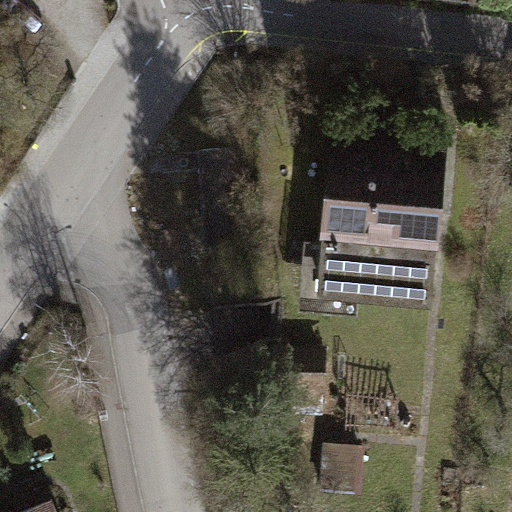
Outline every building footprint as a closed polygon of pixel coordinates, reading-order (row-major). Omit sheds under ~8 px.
[(452,152),(331,144),(319,303),(440,312),(452,152)] [(241,154),(198,156),(204,251),(247,248),(241,154)] [(487,297),(511,299),(511,252),(492,251),(487,297)] [(329,357),(272,353),(268,398),(325,402),(329,357)] [(365,500),(368,455),(324,452),(321,497),(365,500)]
